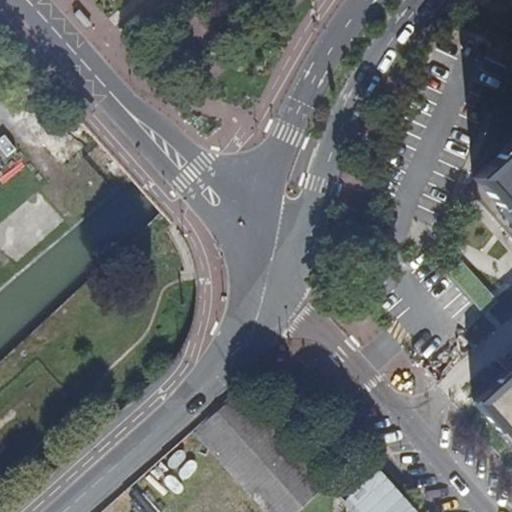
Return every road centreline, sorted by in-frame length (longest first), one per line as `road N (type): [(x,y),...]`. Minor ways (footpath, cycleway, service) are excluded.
road 1 (secondary): [(283,291),(347,115),(423,0)]
road 2 (residential): [(283,291),(487,511)]
road 3 (secondary): [(365,0),(322,62),(254,220)]
road 4 (tertiary): [(113,96),(128,127),(247,252)]
road 5 (secondary): [(65,511),(214,378)]
road 6 (tertiary): [(254,220),(167,131),(113,96)]
road 7 (secondary): [(247,252),(214,378)]
